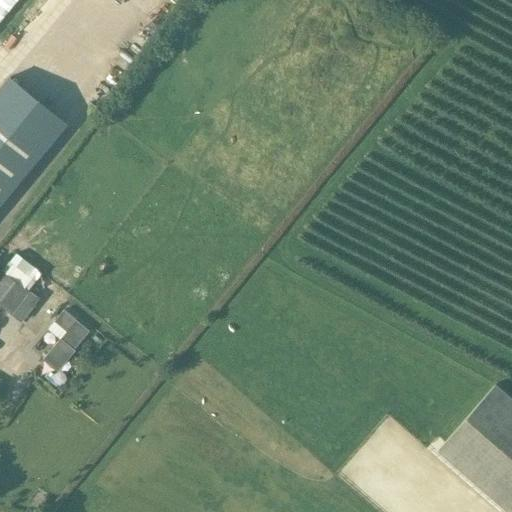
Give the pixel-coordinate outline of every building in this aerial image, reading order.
[(0,0),(0,21),(17,0),(0,0)] [(0,206),(43,154),(68,123),(10,76),(0,88),(0,206)] [(0,304),(12,314),(30,291),(2,270),(0,272),(0,304)] [(64,310),(54,321),(67,331),(60,339),(60,338),(60,339),(42,359),(57,372),(75,351),(73,349),(89,331),(64,310)] [(42,359),(45,345),(32,342),(28,355),(42,359)] [(511,511),(511,397),(495,383),(438,448),(511,511)]
